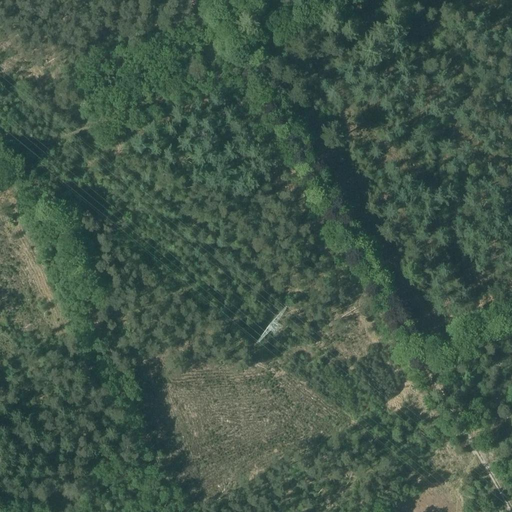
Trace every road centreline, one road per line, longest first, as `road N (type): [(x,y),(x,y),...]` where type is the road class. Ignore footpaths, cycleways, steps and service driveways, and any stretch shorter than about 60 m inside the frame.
road 1 (track): [(510,511),(259,56)]
road 2 (track): [(171,511),(0,132)]
